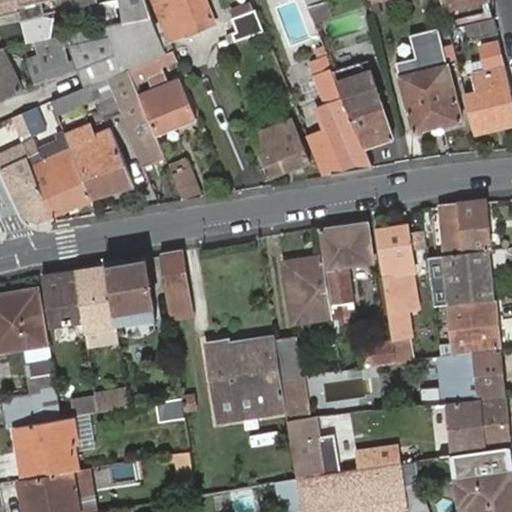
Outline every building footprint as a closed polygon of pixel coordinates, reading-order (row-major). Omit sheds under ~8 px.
[(0,0),(0,15),(19,11),(22,20),(46,15),(42,1),(47,0),(0,0)] [(97,0),(47,0),(42,1),(46,15),(95,4),(98,3),(97,0)] [(145,0),(97,0),(98,3),(95,4),(100,27),(151,15),(145,0)] [(216,21),(206,0),(154,0),(170,38),(216,21)] [(314,20),(332,15),(325,0),(320,0),(317,1),(307,3),(314,20)] [(439,0),(442,10),(485,0),(439,0)] [(263,29),(256,11),(233,21),(239,38),(263,29)] [(86,87),(107,78),(128,69),(165,53),(151,15),(100,27),(68,34),(70,48),(78,69),(86,87)] [(493,18),(447,29),(451,43),(497,32),(493,18)] [(68,34),(31,43),(37,58),(26,63),(35,86),(78,69),(70,48),(68,34)] [(464,95),(474,133),(511,124),(511,92),(499,41),(480,46),(483,61),(472,64),(474,74),(472,76),(476,92),(471,93),(464,95)] [(165,53),(128,69),(134,82),(148,77),(152,88),(139,94),(155,133),(195,118),(179,77),(166,82),(159,65),(177,58),(173,49),(165,53)] [(316,133),(332,173),(372,166),(364,146),(349,108),(334,70),(326,50),(322,52),(324,57),(313,61),(329,102),(319,106),(328,129),(316,133)] [(0,99),(20,92),(0,52),(0,99)] [(398,68),(413,132),(461,120),(444,56),(398,68)] [(359,62),(334,70),(349,108),(364,146),(393,137),(370,71),(364,73),(359,62)] [(107,78),(121,111),(143,163),(164,154),(155,133),(139,94),(134,82),(128,69),(107,78)] [(460,78),(464,95),(471,93),(467,76),(460,78)] [(103,118),(121,111),(107,78),(86,87),(52,101),(57,114),(94,99),(103,118)] [(47,131),(37,108),(24,114),(34,136),(47,131)] [(34,136),(24,114),(16,117),(27,139),(34,137),(34,136)] [(271,137),(296,127),(292,117),(267,126),(271,137)] [(89,126),(66,136),(67,140),(91,198),(135,185),(111,128),(94,135),(89,126)] [(267,126),(251,132),(269,178),(310,161),(296,127),(271,137),(267,126)] [(316,133),(307,137),(322,175),(332,173),(316,133)] [(38,220),(52,214),(27,159),(41,153),(40,151),(35,139),(0,154),(0,162),(26,215),(38,220)] [(27,159),(52,214),(91,198),(67,140),(40,151),(41,153),(27,159)] [(184,160),(169,166),(171,172),(187,166),(184,160)] [(171,172),(183,199),(200,196),(187,166),(171,172)] [(447,254),(491,251),(487,203),(486,201),(441,206),(443,215),(447,254)] [(336,303),(354,300),(349,265),(375,261),(369,222),(324,229),(336,303)] [(414,252),(430,250),(428,232),(412,234),(410,224),(378,228),(390,311),(407,309),(417,307),(412,272),(417,271),(416,265),(414,252)] [(181,248),(160,252),(171,319),(192,315),(181,248)] [(451,301),(495,297),(491,251),(447,254),(450,291),(451,301)] [(115,305),(118,323),(156,318),(147,254),(109,261),(109,265),(115,305)] [(331,303),(324,258),(288,263),(296,322),(334,317),(331,303)] [(119,332),(118,323),(115,305),(109,265),(76,271),(83,311),(87,338),(119,332)] [(76,271),(44,277),(51,316),(83,311),(76,271)] [(0,350),(24,345),(45,341),(34,289),(0,295),(0,350)] [(439,302),(451,301),(450,291),(438,292),(439,302)] [(457,351),(499,347),(495,297),(451,301),(457,351)] [(334,317),(337,337),(358,334),(354,300),(336,303),(331,303),(334,317)] [(390,311),(394,340),(394,344),(395,344),(410,342),(407,309),(390,311)] [(277,341),(276,335),(233,343),(232,337),(209,341),(219,404),(256,397),(259,415),(289,410),(283,379),(277,341)] [(300,337),(277,341),(283,379),(304,376),(305,376),(307,375),(300,337)] [(360,345),(363,366),(397,361),(395,344),(394,344),(394,340),(360,345)] [(0,428),(10,427),(6,411),(44,405),(47,421),(63,418),(49,341),(45,341),(24,345),(29,393),(2,397),(0,389),(0,428)] [(454,402),(462,401),(503,396),(499,347),(457,351),(445,353),(443,354),(442,354),(446,403),(454,402)] [(141,376),(126,378),(128,388),(130,398),(144,396),(141,376)] [(304,376),(283,379),(289,410),(291,422),(311,419),(305,376),(304,376)] [(130,398),(128,388),(96,395),(99,412),(130,406),(130,398)] [(194,392),(183,395),(183,397),(186,412),(198,410),(194,392)] [(462,401),(467,452),(507,445),(503,396),(462,401)] [(183,397),(155,402),(158,422),(186,418),(186,412),(183,397)] [(256,397),(219,404),(222,421),(259,415),(256,397)] [(443,403),(450,455),(456,454),(467,452),(462,401),(454,402),(446,403),(443,403)] [(17,426),(47,421),(44,405),(6,411),(10,427),(17,426)] [(75,416),(63,418),(47,421),(17,426),(21,451),(30,450),(35,477),(74,470),(82,469),(77,439),(79,439),(75,416)] [(311,419),(291,422),(300,477),(321,474),(315,439),(311,419)] [(315,439),(321,474),(339,472),(334,435),(315,439)] [(467,452),(456,454),(464,502),(469,501),(470,511),(511,511),(511,507),(511,494),(511,493),(511,469),(509,471),(507,445),(467,452)] [(30,450),(21,451),(26,479),(35,477),(30,450)] [(195,471),(191,450),(177,452),(181,474),(195,471)] [(415,460),(401,462),(407,499),(409,499),(412,511),(430,511),(425,495),(429,494),(415,460)] [(407,499),(401,462),(339,472),(321,474),(300,477),(305,511),(344,511),(344,510),(407,499)] [(82,511),(93,511),(97,511),(89,468),(82,469),(74,470),(82,511)] [(26,479),(22,480),(27,511),(82,511),(74,470),(35,477),(26,479)] [(305,511),(300,477),(280,481),(285,511),(305,511)]
